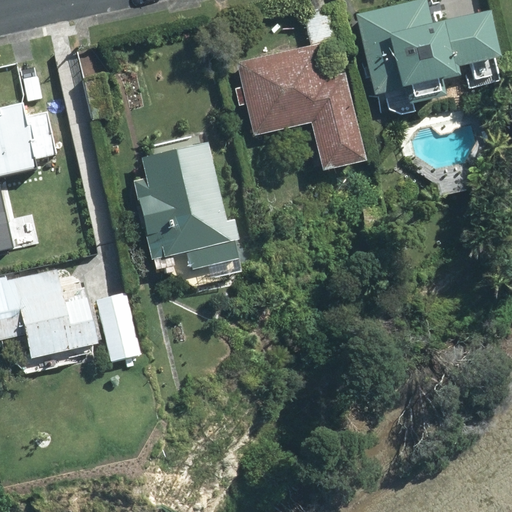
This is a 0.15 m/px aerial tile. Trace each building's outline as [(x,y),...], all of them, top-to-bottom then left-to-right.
[(431,0),(362,17),(380,96),(412,89),(417,106),(453,97),(450,81),(466,77),(464,69),(506,59),(495,12),(437,26),(431,0)] [(317,48),(242,65),(257,135),(319,122),(330,171),(369,162),(350,76),(329,80),(324,55),(351,49),(342,5),(309,13),(317,48)] [(106,78),(87,81),(96,121),(114,117),(106,78)] [(0,174),(0,175),(0,174),(0,167),(57,155),(56,151),(69,148),(64,124),(51,127),(48,115),(28,119),(26,107),(0,111),(0,117),(0,120),(0,174)] [(238,222),(230,224),(211,145),(146,161),(150,180),(138,183),(157,261),(159,261),(161,270),(177,266),(175,257),(190,254),(193,270),(241,258),(237,242),(242,241),(238,222)] [(380,211),(359,210),(358,235),(379,236),(380,211)] [(29,334),(34,358),(100,345),(91,299),(67,303),(61,271),(8,282),(7,279),(0,280),(0,328),(2,340),(29,334)] [(142,355),(127,296),(98,303),(113,362),(142,355)]
